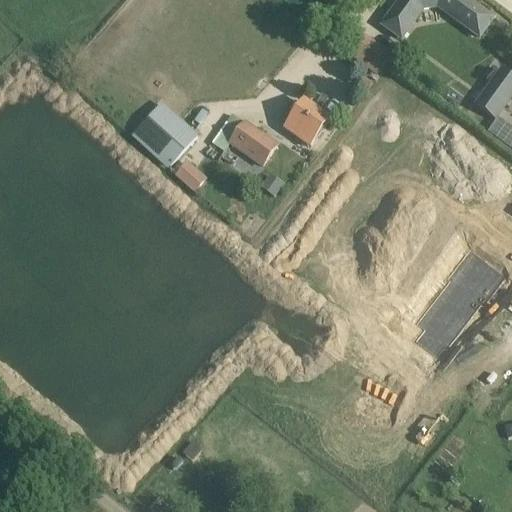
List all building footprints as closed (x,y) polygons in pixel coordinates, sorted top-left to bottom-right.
[(473,2),(470,0),(399,0),(380,27),(401,43),(424,11),(437,8),(480,40),(496,17),(474,0),(473,2)] [(358,64),(376,77),(392,56),(374,43),(358,64)] [(511,80),(502,73),(476,108),(495,122),(511,99),(511,80)] [(161,104),(131,137),(168,171),(198,138),(161,104)] [(315,144),(330,123),(304,104),(285,131),(299,140),(302,136),(315,144)] [(245,126),(229,149),(260,171),(262,172),(278,149),(245,126)] [(511,137),(497,127),(490,137),(511,153),(511,137)] [(187,165),(176,177),(195,193),(205,181),(187,165)] [(270,177),(261,190),(276,201),(285,188),(270,177)] [(471,248),(449,276),(452,279),(452,278),(484,303),(505,275),(471,248)] [(289,299),(309,301),(311,279),(291,277),(289,299)] [(426,329),(417,340),(438,356),(472,312),(475,314),(484,303),(452,278),(452,279),(418,322),(426,329)] [(281,346),(285,320),(263,317),(260,343),(281,346)]
